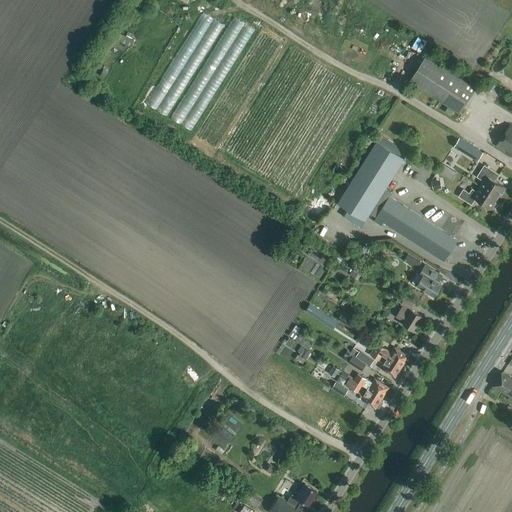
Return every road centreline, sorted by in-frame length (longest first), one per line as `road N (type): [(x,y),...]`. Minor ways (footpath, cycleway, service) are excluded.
road 1 (track): [(360,456),(260,400),(157,320),(0,220)]
road 2 (unclassified): [(325,511),(511,217)]
road 3 (primary): [(396,511),(511,326)]
